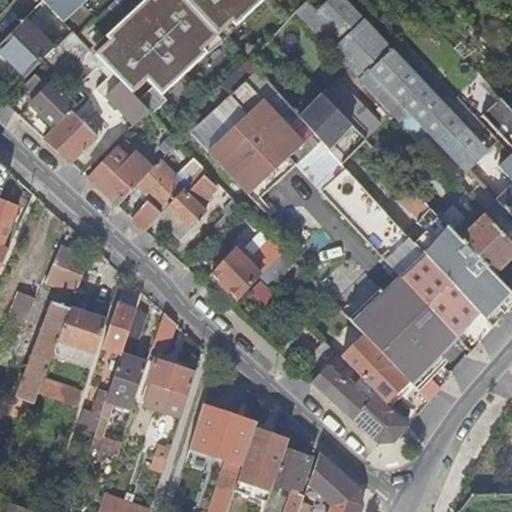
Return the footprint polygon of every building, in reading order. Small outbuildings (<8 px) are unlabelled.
[(41,0),(63,23),(86,0),(41,0)] [(240,28),(269,0),(147,0),(107,38),(110,41),(95,55),(102,63),(113,74),(133,95),(148,81),(162,97),(208,54),(205,51),(236,23),(240,28)] [(465,174),(487,153),(479,145),(484,140),(476,132),(476,131),(482,125),(432,72),(421,82),(344,0),(331,0),(327,4),(317,13),(307,3),(296,13),(361,81),(360,82),(396,122),(407,112),(465,174)] [(55,50),(25,22),(0,48),(0,54),(27,79),(45,59),(55,50)] [(95,55),(73,33),(55,50),(45,59),(75,89),(102,63),(95,55)] [(290,159),(316,136),(297,115),(247,60),(221,85),(232,97),(274,142),(290,159)] [(107,97),(135,126),(149,112),(133,95),(113,74),(97,90),(105,98),(107,97)] [(33,105),(20,118),(44,140),(71,112),(76,108),(53,85),(48,89),(36,77),(24,89),(31,96),(28,100),(33,105)] [(336,78),(297,115),(316,136),(342,163),(381,127),(336,78)] [(191,135),(234,180),(274,142),(232,97),(191,135)] [(511,111),(501,100),(482,118),(511,149),(511,111)] [(93,134),(71,112),(44,140),(71,165),(100,135),(97,131),(93,134)] [(251,197),(290,159),(274,142),(234,180),(251,197)] [(126,166),(136,156),(123,145),(114,155),(126,166)] [(126,166),(114,155),(90,182),(119,208),(132,193),(137,188),(153,170),(136,156),(126,166)] [(511,216),(511,157),(500,167),(511,180),(511,188),(498,202),(511,216)] [(183,172),(192,182),(203,169),(194,160),(183,172)] [(0,198),(5,186),(10,174),(0,164),(0,198)] [(133,221),(145,232),(156,221),(185,188),(159,164),(153,170),(137,188),(150,201),(146,206),(133,221)] [(203,177),(207,173),(203,169),(192,182),(185,188),(156,221),(180,243),(206,215),(199,208),(199,207),(215,188),(203,177)] [(132,193),(146,206),(150,201),(137,188),(132,193)] [(0,274),(0,275),(10,251),(1,248),(17,208),(0,201),(0,274)] [(216,227),(221,232),(222,231),(242,209),(234,201),(223,213),(225,216),(216,227)] [(444,201),(432,212),(447,228),(449,230),(460,218),(444,201)] [(511,245),(478,209),(452,233),(494,276),(511,258),(511,245)] [(449,230),(447,228),(421,253),(426,258),(481,314),(485,319),(511,294),(494,276),(452,233),(449,230)] [(408,239),(385,260),(401,278),(403,279),(426,258),(421,253),(408,239)] [(212,276),(238,302),(260,277),(283,252),(272,241),(252,262),(237,248),(212,276)] [(17,399),(34,406),(38,394),(44,380),(52,359),(59,342),(71,310),(91,259),(62,248),(47,285),(60,290),(70,294),(67,303),(65,308),(54,304),(17,399)] [(457,336),(481,314),(426,258),(403,279),(457,336)] [(411,384),(457,336),(403,279),(401,278),(384,294),(371,281),(340,312),(364,337),(408,382),(411,384)] [(70,294),(60,290),(57,299),(67,303),(70,294)] [(124,290),(119,305),(137,312),(138,311),(142,297),(124,290)] [(17,296),(6,324),(18,329),(22,330),(33,303),(17,296)] [(77,312),(85,314),(87,306),(81,303),(77,312)] [(106,350),(122,355),(123,354),(127,343),(130,334),(137,312),(119,305),(118,305),(103,349),(106,350)] [(87,351),(82,369),(91,372),(108,322),(85,314),(77,312),(71,310),(59,342),(87,351)] [(130,334),(137,337),(141,338),(148,314),(138,311),(137,312),(130,334)] [(168,352),(176,325),(165,314),(153,347),(168,352)] [(0,364),(3,366),(15,337),(18,329),(6,324),(0,339),(0,364)] [(137,337),(130,334),(127,343),(134,345),(137,337)] [(408,382),(364,337),(341,360),(355,375),(362,382),(385,405),(408,382)] [(289,340),(282,348),(294,358),(301,349),(289,340)] [(87,351),(59,342),(52,359),(82,369),(87,351)] [(308,361),(317,371),(323,364),(334,353),(325,343),(308,361)] [(323,364),(327,368),(346,385),(355,375),(341,360),(334,353),(323,364)] [(115,404),(133,410),(139,392),(148,363),(123,354),(122,355),(97,432),(95,437),(104,440),(115,404)] [(148,384),(155,387),(189,398),(197,374),(156,360),(148,384)] [(346,385),(327,368),(312,384),(378,444),(395,443),(407,428),(385,405),(362,382),(353,391),(346,385)] [(84,394),(44,380),(38,394),(79,408),(84,394)] [(155,387),(148,384),(142,404),(148,406),(155,387)] [(148,406),(183,418),(189,398),(155,387),(148,406)] [(109,396),(103,394),(97,414),(85,410),(79,426),(97,432),(109,396)] [(197,450),(209,415),(202,413),(190,448),(197,450)] [(236,471),(242,472),(256,431),(242,426),(221,419),(209,415),(197,450),(233,463),(238,464),(236,471)] [(223,415),(221,419),(242,426),(243,421),(223,415)] [(236,491),(249,496),(268,503),(273,488),(286,449),(288,441),(256,431),(242,472),(242,473),(240,478),(236,491)] [(104,440),(95,437),(91,447),(118,455),(121,446),(104,440)] [(157,457),(169,461),(172,451),(160,447),(157,457)] [(301,493),(311,461),(301,458),(301,455),(286,449),(273,488),(290,493),(296,496),(297,495),(298,492),(301,493)] [(330,511),(361,511),(364,507),(359,491),(320,455),(309,486),(332,507),(330,511)] [(166,472),(169,461),(157,457),(153,468),(166,472)] [(238,464),(233,463),(230,474),(240,478),(242,473),(236,471),(238,464)] [(228,511),(236,491),(240,478),(230,474),(216,511),(228,511)] [(296,496),(290,493),(283,511),(299,511),(303,503),(305,497),(297,495),(296,496)] [(152,511),(153,509),(106,494),(99,511),(152,511)] [(30,511),(2,502),(0,507),(0,511),(30,511)] [(312,511),(314,507),(303,503),(299,511),(312,511)]
